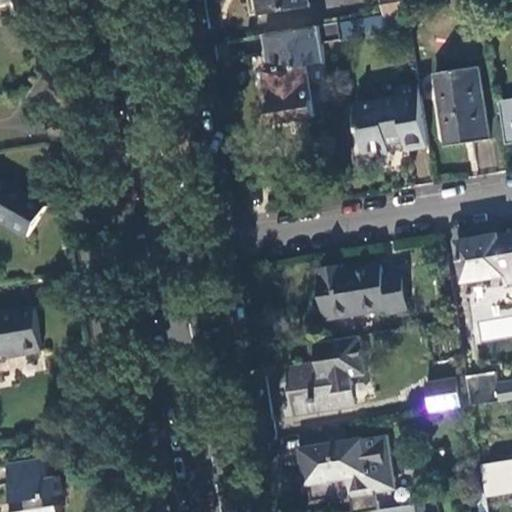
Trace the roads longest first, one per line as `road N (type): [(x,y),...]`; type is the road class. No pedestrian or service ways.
road 1 (residential): [(511,201),(165,255)]
road 2 (tertiary): [(206,511),(165,255)]
road 3 (tertiary): [(165,255),(122,0)]
